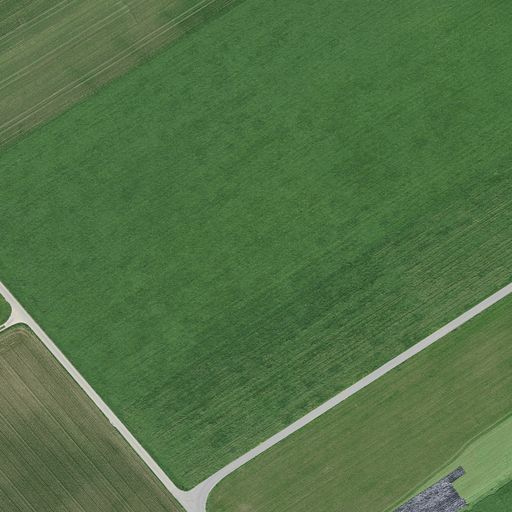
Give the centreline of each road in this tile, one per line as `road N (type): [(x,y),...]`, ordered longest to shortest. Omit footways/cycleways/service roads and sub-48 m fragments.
road 1 (unclassified): [(511,286),(366,375),(189,502)]
road 2 (unclassified): [(0,278),(189,502)]
